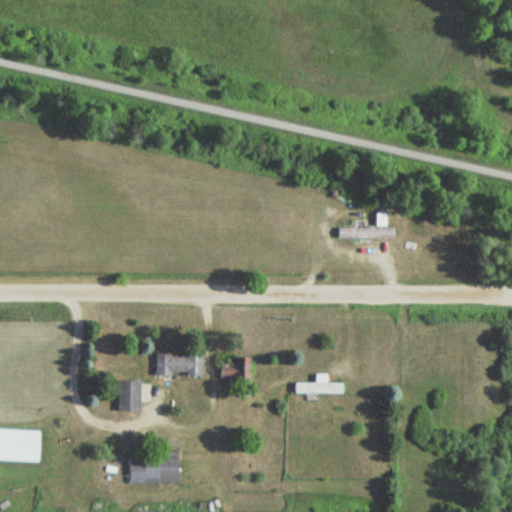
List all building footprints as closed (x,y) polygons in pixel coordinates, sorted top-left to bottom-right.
[(391,228),(336,228),(336,238),(391,238),(391,228)] [(154,377),(204,377),(204,354),(154,354),(154,377)] [(216,380),(245,380),(245,358),(231,358),(231,364),(216,364),(216,380)] [(293,395),(341,395),(341,384),(326,384),(326,376),(314,376),(314,384),(293,384),(293,395)] [(116,411),(141,411),(141,382),(116,382),(116,411)] [(0,460),(38,462),(39,431),(0,430),(0,460)] [(145,459),(129,459),(129,483),(177,483),(177,452),(145,453),(145,459)]
